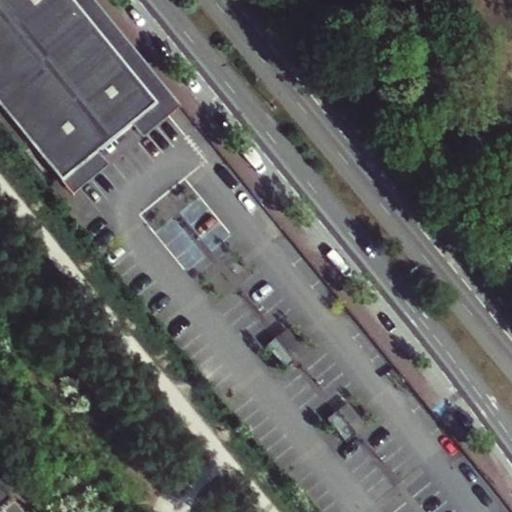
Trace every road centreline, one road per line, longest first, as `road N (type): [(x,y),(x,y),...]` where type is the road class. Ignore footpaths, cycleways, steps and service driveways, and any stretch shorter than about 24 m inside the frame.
road 1 (primary): [(152,0),(511,448)]
road 2 (primary): [(511,356),(220,0)]
